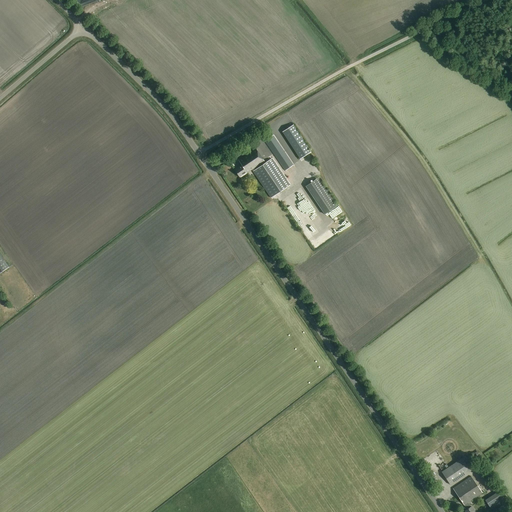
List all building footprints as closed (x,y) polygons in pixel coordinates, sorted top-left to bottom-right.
[(293,125),(282,132),(300,160),(311,152),(293,125)] [(273,135),(265,141),(285,171),(294,165),(273,135)] [(264,161),(256,149),(238,160),(242,165),(235,170),(239,177),(246,172),(247,173),(252,170),(253,172),(271,198),(290,185),(272,159),(265,163),(264,161)] [(338,205),(319,177),(305,186),(324,214),(338,205)] [(287,209),(307,244),(323,234),(320,229),(324,227),(320,220),(307,200),(309,198),(306,192),(302,194),(302,193),(297,196),(300,202),(299,203),(307,216),(312,225),(311,226),(313,228),(309,231),(303,221),(301,222),(292,206),(287,209)] [(280,214),(298,245),(303,243),(283,208),(279,210),(281,214),(280,214)] [(0,273),(9,267),(0,254),(0,273)] [(462,458),(441,472),(450,485),(471,471),(462,458)] [(467,509),(465,510),(465,511),(474,511),(470,505),(468,503),(482,493),(471,476),(453,488),(464,505),(467,509)] [(498,492),(485,500),(491,509),(504,500),(498,492)]
